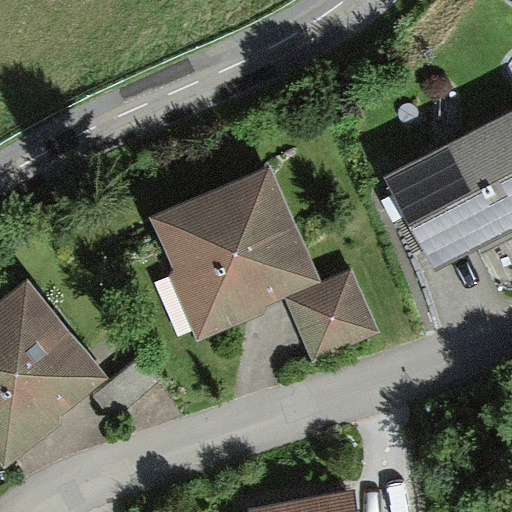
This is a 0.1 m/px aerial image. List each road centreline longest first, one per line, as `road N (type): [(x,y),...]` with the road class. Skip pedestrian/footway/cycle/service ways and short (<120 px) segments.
road 1 (residential): [(32,511),(136,459),(511,328)]
road 2 (tertiary): [(0,188),(118,122),(311,33),(354,0)]
